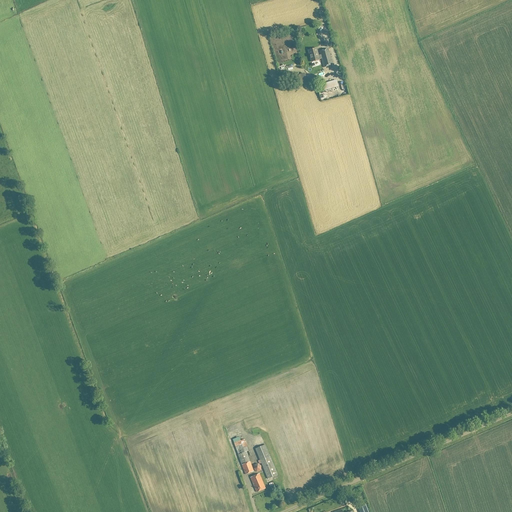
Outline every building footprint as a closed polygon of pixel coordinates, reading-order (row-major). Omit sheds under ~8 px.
[(316,48),(308,50),(311,62),(319,60),(319,59),(321,59),(323,68),(333,65),(329,49),(319,52),(320,55),(318,55),(316,48)] [(321,92),(338,87),(336,81),(319,85),(321,92)] [(240,441),(239,437),(232,439),(241,465),(245,475),(253,472),(250,462),(246,452),(248,451),(244,440),(240,441)] [(265,445),(255,449),(267,479),(277,475),(265,445)] [(250,477),(256,492),(265,489),(259,474),(250,477)]
